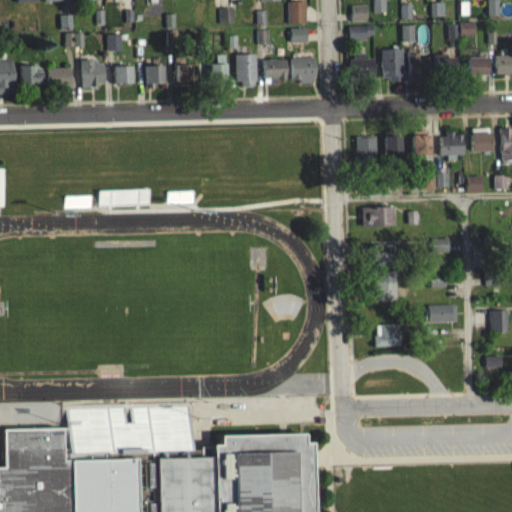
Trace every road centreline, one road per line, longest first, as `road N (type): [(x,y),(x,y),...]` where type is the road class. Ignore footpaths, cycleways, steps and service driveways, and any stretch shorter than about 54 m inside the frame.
road 1 (residential): [(0,112),(511,101)]
road 2 (residential): [(344,407),(327,0)]
road 3 (residential): [(344,407),(511,401)]
